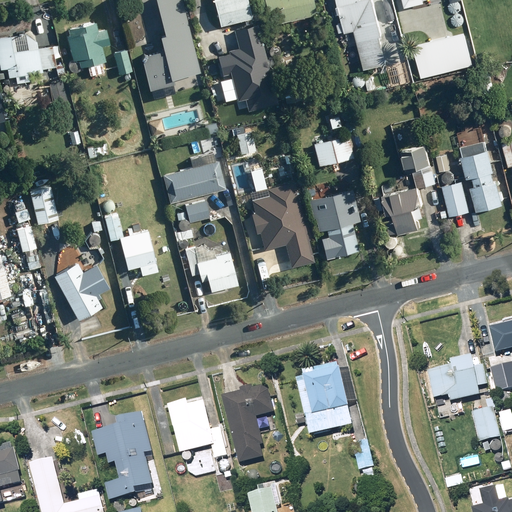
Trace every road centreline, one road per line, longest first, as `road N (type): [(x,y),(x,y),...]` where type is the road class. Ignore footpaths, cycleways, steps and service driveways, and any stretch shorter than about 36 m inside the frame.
road 1 (residential): [(374,299),(0,394)]
road 2 (residential): [(426,511),(397,450),(374,299)]
road 3 (residential): [(511,265),(374,299)]
